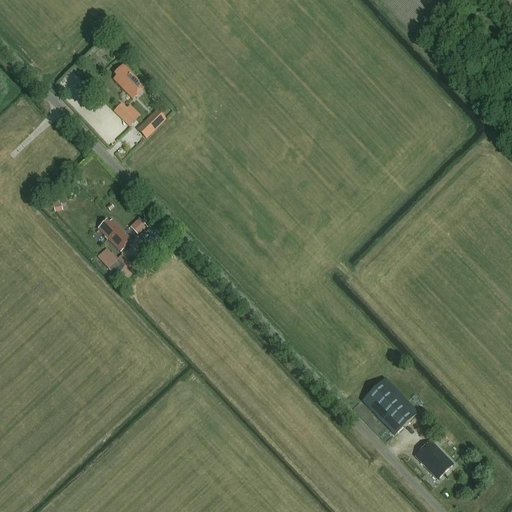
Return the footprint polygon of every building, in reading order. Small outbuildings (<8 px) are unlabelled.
[(133,101),(145,89),(123,66),(114,75),(116,78),(113,81),(133,101)] [(75,99),(88,86),(72,71),(59,84),(75,99)] [(164,103),(154,93),(151,96),(153,98),(150,100),(153,103),(156,101),(161,106),(164,103)] [(129,128),(137,120),(133,116),(136,113),(130,107),(127,111),(126,109),(118,117),(129,128)] [(54,214),(62,212),(61,204),(53,206),(54,214)] [(129,228),(138,236),(148,227),(139,218),(129,228)] [(120,254),(132,242),(112,221),(109,224),(106,221),(97,230),(120,254)] [(117,263),(107,251),(98,259),(108,271),(109,270),(117,263)] [(120,266),(117,263),(109,270),(112,274),(120,266)] [(119,280),(125,272),(120,268),(114,275),(119,280)] [(395,437),(426,407),(393,373),(362,402),(395,437)] [(437,482),(453,466),(431,443),(415,458),(437,482)]
